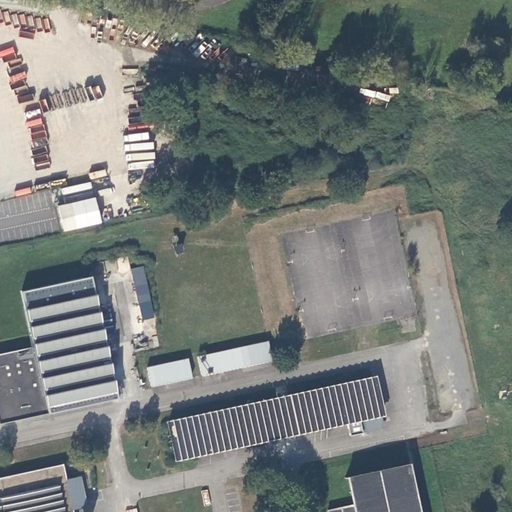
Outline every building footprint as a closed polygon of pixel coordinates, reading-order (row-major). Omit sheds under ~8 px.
[(99,85),(88,87),(90,99),(101,97),(99,85)] [(93,196),(81,204),(68,206),(56,208),(61,220),(66,231),(85,226),(101,222),(93,196)] [(132,268),(140,320),(153,318),(145,266),(132,268)] [(91,276),(21,291),(33,347),(32,347),(33,350),(0,357),(0,423),(117,398),(91,276)] [(271,360),(267,341),(197,357),(201,376),(271,360)] [(187,359),(146,368),(151,387),(191,378),(187,359)] [(349,440),(362,438),(359,425),(364,423),(367,434),(381,431),(378,419),(381,419),(371,371),(167,416),(179,465),(347,427),(349,440)] [(359,425),(362,438),(367,438),(367,434),(364,423),(359,425)] [(0,511),(73,511),(73,510),(86,508),(80,478),(66,480),(63,465),(0,478),(0,511)] [(417,511),(415,500),(407,465),(348,478),(354,504),(328,511),(417,511)]
